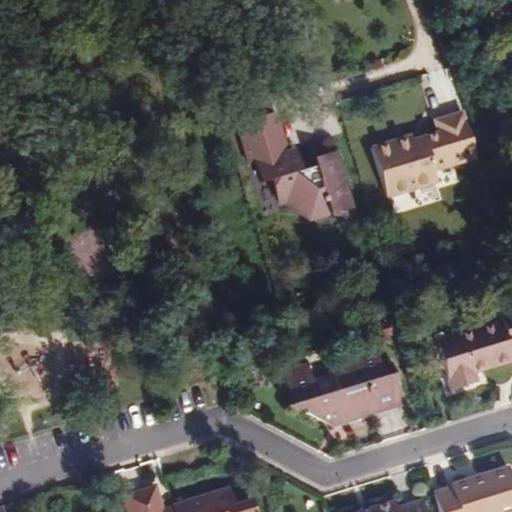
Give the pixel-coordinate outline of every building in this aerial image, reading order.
[(395,146),(394,141),(374,148),(391,196),(440,181),(436,169),(478,155),(463,111),(436,120),(439,132),(441,136),(415,144),(414,140),(395,146)] [(291,115),(279,118),(296,173),(328,164),(327,157),(337,154),(335,147),(304,157),(291,115)] [(296,173),(279,118),(245,129),(257,166),(263,165),(268,184),(279,180),(287,204),(293,202),(323,218),(344,212),(341,203),(361,197),(347,151),(337,154),(327,157),(328,164),(296,173)] [(441,136),(439,132),(414,140),(415,144),(441,136)] [(412,135),(394,141),(395,146),(414,140),(412,135)] [(511,307),(500,311),(503,320),(440,341),(456,388),(480,381),(476,372),(511,360),(511,307)] [(341,368),(343,374),(388,361),(386,354),(341,368)] [(17,398),(46,405),(56,366),(27,359),(17,398)] [(307,413),(344,431),(344,424),(381,413),(383,418),(412,408),(404,383),(408,381),(402,363),(389,366),(388,361),(343,374),(347,390),(329,395),(318,363),(293,370),(301,396),(294,408),(306,414),(307,413)] [(344,424),(344,431),(383,418),(381,413),(344,424)] [(438,495),(443,511),(511,511),(511,470),(488,477),(490,481),(475,485),(474,481),(457,486),(457,490),(438,495)] [(490,481),(488,477),(474,481),(475,485),(490,481)] [(260,511),(256,501),(241,506),(234,488),(197,499),(200,508),(187,511),(168,511),(168,508),(160,489),(130,499),(134,511),(260,511)] [(187,511),(200,508),(197,499),(168,508),(168,511),(187,511)] [(430,511),(427,502),(402,509),(399,501),(360,511),(430,511)]
